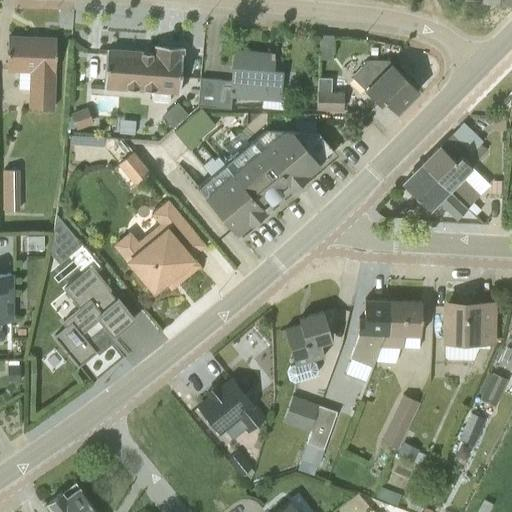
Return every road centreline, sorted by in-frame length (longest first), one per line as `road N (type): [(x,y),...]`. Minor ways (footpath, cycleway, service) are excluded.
road 1 (residential): [(480,63),(445,38),(389,19),(192,0)]
road 2 (residential): [(96,411),(316,231)]
road 3 (residential): [(316,231),(480,63)]
road 4 (residential): [(316,231),(511,246)]
road 5 (residential): [(175,511),(96,411)]
